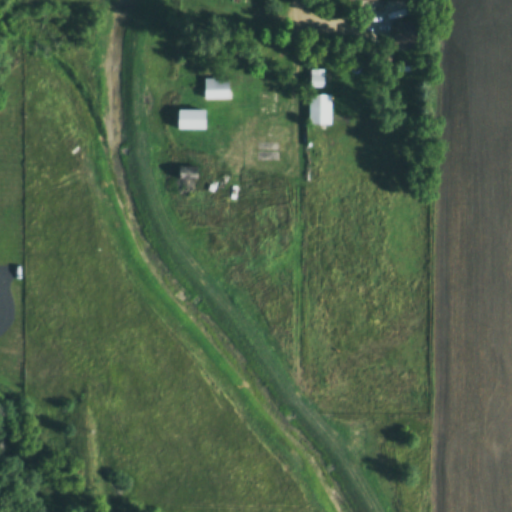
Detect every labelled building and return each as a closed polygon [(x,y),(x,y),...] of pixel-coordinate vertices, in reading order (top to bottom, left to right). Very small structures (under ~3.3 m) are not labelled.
[(390,23),(416,22),(417,50),(391,51),(390,23)] [(203,99),(203,76),(231,76),(231,99),(203,99)] [(307,92),(330,92),(331,124),(308,124),(307,92)] [(176,128),(205,127),(204,107),(175,108),(176,128)] [(177,168),(197,167),(198,195),(178,195),(177,168)]
